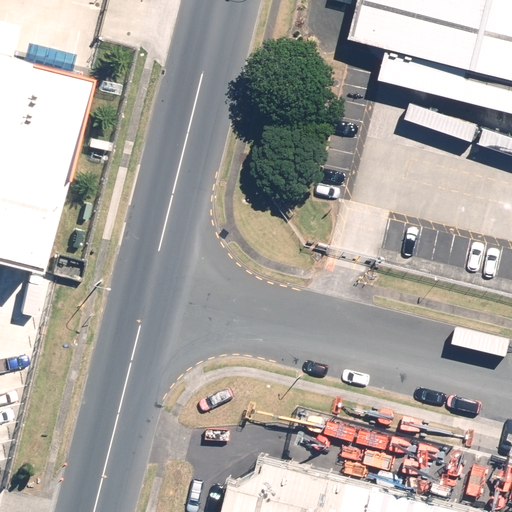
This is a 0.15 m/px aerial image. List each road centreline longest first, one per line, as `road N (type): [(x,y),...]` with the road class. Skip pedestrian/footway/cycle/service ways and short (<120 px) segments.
road 1 (unclassified): [(511,379),(138,283)]
road 2 (secondary): [(209,0),(138,283)]
road 3 (secondary): [(138,283),(82,511)]
